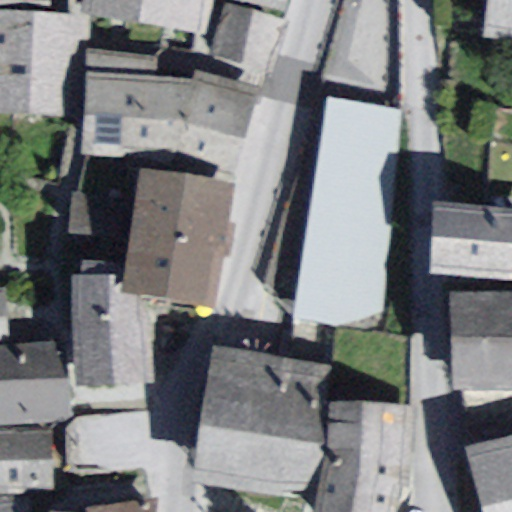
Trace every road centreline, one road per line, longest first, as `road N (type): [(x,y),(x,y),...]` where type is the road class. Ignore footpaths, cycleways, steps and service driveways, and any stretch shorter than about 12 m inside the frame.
road 1 (tertiary): [(195,511),(321,0)]
road 2 (residential): [(434,511),(414,348),(409,0)]
